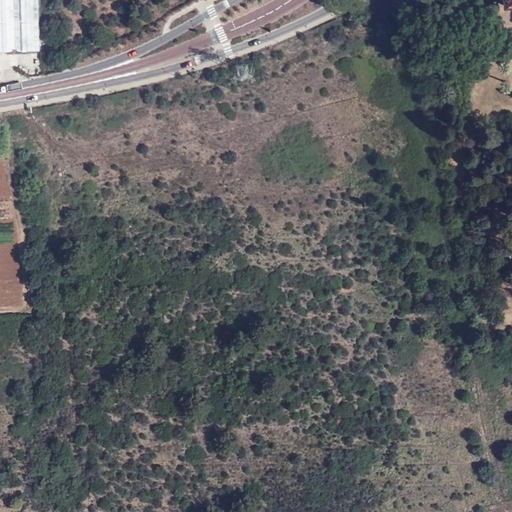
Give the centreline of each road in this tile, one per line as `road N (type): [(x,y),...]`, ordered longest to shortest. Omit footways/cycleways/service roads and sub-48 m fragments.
road 1 (secondary): [(0,104),(178,66),(343,0)]
road 2 (secondary): [(233,0),(107,64),(0,89)]
road 3 (track): [(4,103),(31,290)]
